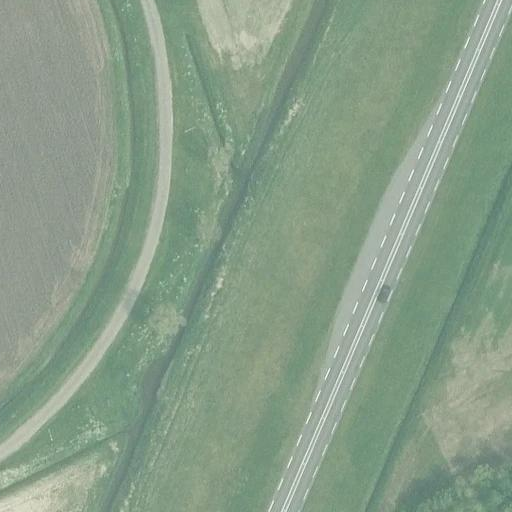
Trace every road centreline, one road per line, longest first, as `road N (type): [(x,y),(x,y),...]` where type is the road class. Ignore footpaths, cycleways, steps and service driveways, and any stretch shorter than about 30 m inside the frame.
road 1 (primary): [(283,511),(496,0)]
road 2 (unclassified): [(0,451),(25,435),(96,356),(136,286),(164,187),(168,116),(144,0)]
